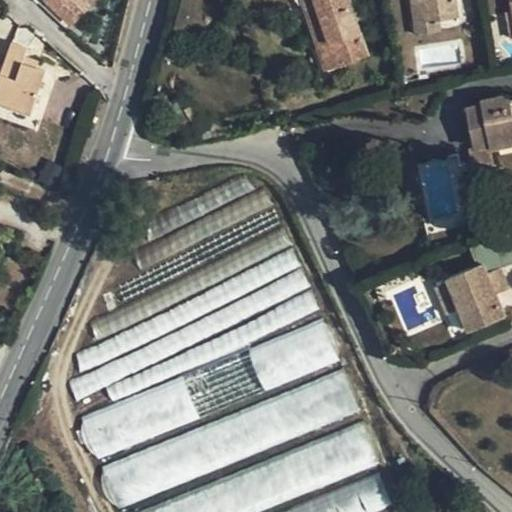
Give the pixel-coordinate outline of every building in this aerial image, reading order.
[(340,0),(305,0),(320,44),(336,39),(344,61),(367,53),(357,25),(349,26),(340,0)] [(357,25),(348,0),(340,0),(349,26),(357,25)] [(411,0),(415,22),(440,19),(457,16),(454,0),(411,0)] [(441,30),(440,19),(415,22),(416,34),(441,30)] [(327,66),(344,61),(336,39),(320,44),(327,66)] [(0,75),(0,96),(33,109),(48,64),(40,61),(38,67),(25,62),(27,57),(29,48),(12,43),(0,75)] [(40,61),(27,57),(25,62),(38,67),(40,61)] [(482,104),(466,107),(475,147),(489,144),(491,148),(511,143),(511,97),(506,95),(481,99),(482,104)] [(0,104),(30,116),(33,109),(0,96),(0,104)] [(94,457),(225,407),(209,364),(245,350),(261,392),(342,361),(324,315),(320,316),(297,257),(73,344),(84,374),(69,380),(76,398),(108,386),(114,402),(78,416),(94,457)] [(494,274),(491,267),(452,282),(453,286),(464,312),(472,333),(506,320),(497,296),(502,295),(494,274)] [(511,289),(505,270),(494,274),(502,295),(511,290),(511,289)] [(449,318),(464,312),(453,286),(439,291),(449,318)] [(115,502),(343,421),(343,423),(364,416),(349,373),(101,461),(115,502)] [(128,511),(256,511),(384,468),(369,427),(128,510),(128,511)] [(391,511),(395,511),(384,477),(275,511),(391,511)]
